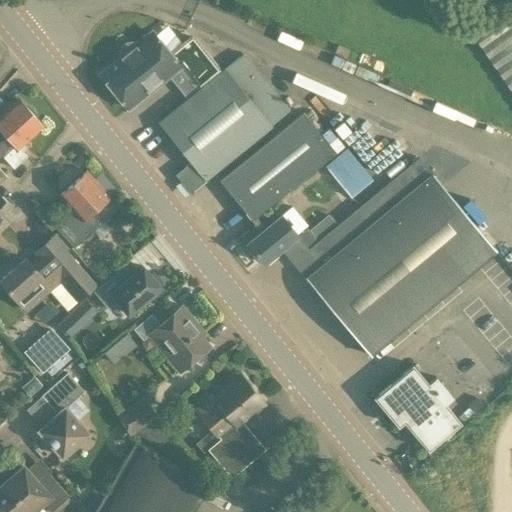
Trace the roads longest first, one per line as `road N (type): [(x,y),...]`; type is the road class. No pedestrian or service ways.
road 1 (secondary): [(406,511),(92,123)]
road 2 (secondary): [(92,123),(0,9)]
road 3 (residential): [(92,123),(0,222)]
